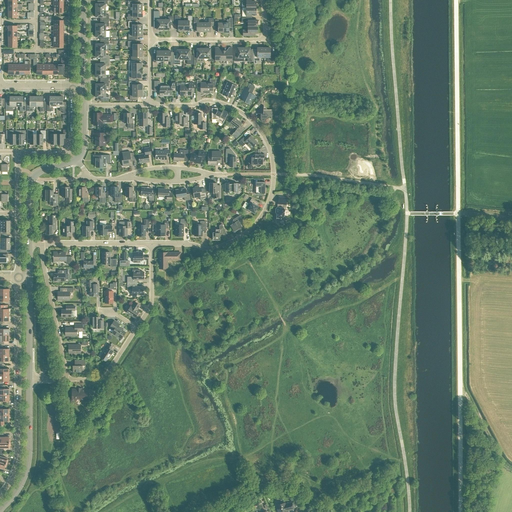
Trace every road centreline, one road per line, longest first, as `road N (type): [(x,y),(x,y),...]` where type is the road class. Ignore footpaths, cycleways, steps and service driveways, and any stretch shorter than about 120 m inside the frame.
road 1 (residential): [(150,105),(209,100),(239,110),(261,133),(273,164),(264,211),(240,236),(212,249),(151,244)]
road 2 (residential): [(18,277),(18,460),(0,496)]
road 3 (residential): [(262,0),(262,38),(150,39)]
road 4 (tertiary): [(29,379),(28,462),(0,510)]
road 5 (residential): [(42,244),(66,380)]
